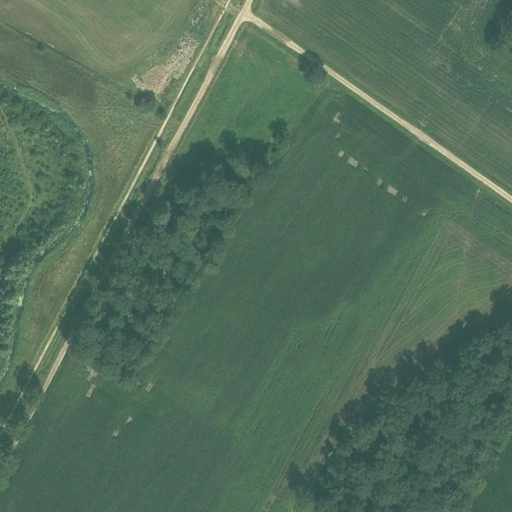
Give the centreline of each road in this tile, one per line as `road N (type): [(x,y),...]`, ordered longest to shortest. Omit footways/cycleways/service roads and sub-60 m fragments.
road 1 (track): [(0,469),(250,0)]
road 2 (track): [(511,204),(243,13)]
